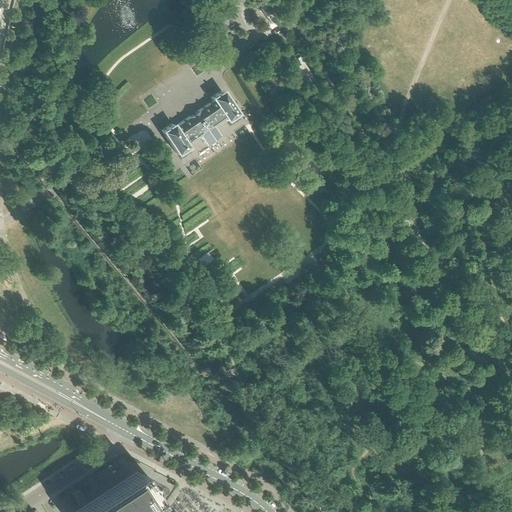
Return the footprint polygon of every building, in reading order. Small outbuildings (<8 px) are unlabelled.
[(207,31),(235,12),(227,0),(225,0),(198,18),(207,31)] [(254,3),(254,4),(254,5),(254,6),(255,7),(256,8),(257,8),(258,8),(259,8),(260,8),(261,9),(266,17),(274,11),(266,0),(263,0),(262,1),(261,1),(260,0),(259,0),(256,0),(255,0),(255,1),(254,2),(254,3)] [(347,16),(358,8),(353,1),(342,9),(347,16)] [(293,26),(289,28),(294,36),(298,34),(293,26)] [(304,63),(297,53),(288,59),(295,69),(304,63)] [(211,125),(223,118),(225,122),(238,113),(221,89),(209,97),(211,101),(198,110),(193,113),(187,117),(174,126),(172,122),(159,131),(169,145),(167,146),(173,155),(175,154),(176,155),(188,147),(186,143),(197,135),(203,144),(217,135),(211,125)] [(79,506),(69,511),(125,511),(150,496),(144,486),(145,484),(146,484),(147,484),(149,483),(150,482),(150,480),(150,479),(149,478),(147,477),(146,477),(145,477),(143,478),(142,479),(142,480),(140,480),(134,470),(86,502),(79,506)]
